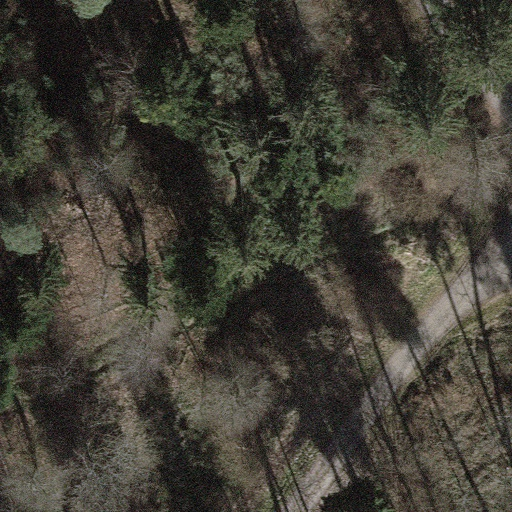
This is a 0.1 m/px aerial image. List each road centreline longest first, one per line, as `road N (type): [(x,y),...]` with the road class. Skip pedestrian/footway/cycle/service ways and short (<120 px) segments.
road 1 (track): [(301,511),(418,336),(511,216)]
road 2 (track): [(420,0),(511,122)]
